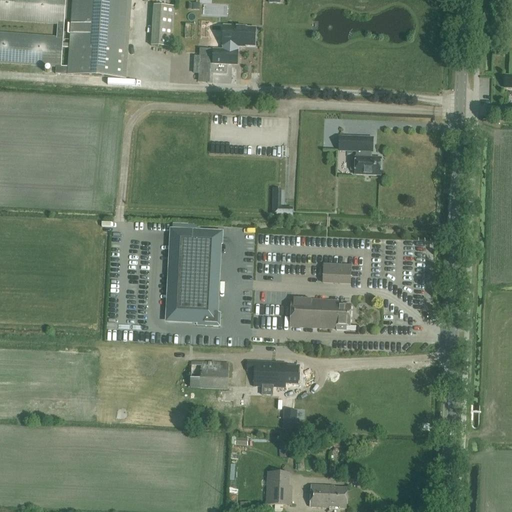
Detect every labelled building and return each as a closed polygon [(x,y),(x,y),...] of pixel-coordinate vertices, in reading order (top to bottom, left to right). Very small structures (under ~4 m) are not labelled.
[(65,0),(0,0),(0,21),(58,25),(57,38),(0,33),(0,64),(56,68),(55,75),(68,75),(68,67),(61,67),(65,0)] [(126,79),(127,59),(131,0),(73,0),(68,75),(126,79)] [(229,21),(229,6),(205,5),(205,15),(217,16),(217,21),(229,21)] [(154,7),(152,47),(172,48),(174,8),(154,7)] [(213,50),(212,64),(237,65),(238,52),(237,52),(237,47),(245,47),(245,46),(255,47),(255,29),(246,29),(247,28),(223,27),(222,46),(223,46),(223,51),(213,50)] [(355,175),(357,175),(380,176),(381,159),(370,158),(370,152),(372,152),(373,139),(340,138),(339,151),(357,152),(357,158),(356,158),(355,162),(351,162),(350,171),(355,171),(355,175)] [(220,314),(217,314),(221,234),(196,232),(172,231),(171,231),(167,321),(197,323),(197,326),(219,327),(220,314)] [(267,245),(276,246),(276,238),(268,238),(267,245)] [(324,265),(323,283),(350,284),(351,267),(331,266),(324,265)] [(347,332),(347,327),(350,327),(351,306),(338,306),(338,301),(291,299),(290,328),(337,330),(337,332),(347,332)] [(199,389),(227,390),(229,363),(201,362),(199,389)] [(275,363),(255,362),(247,362),(246,372),(254,373),(254,387),(274,388),(275,363)] [(275,363),(274,388),(285,388),(285,384),(297,385),(297,367),(286,367),(286,364),(275,363)] [(297,411),(284,410),(283,430),(296,431),(297,411)] [(290,441),(280,440),(279,458),(290,459),(290,441)] [(285,511),(286,506),(291,506),(292,486),(289,485),(290,475),(266,474),(265,481),(265,505),(275,505),(274,511),(285,511)] [(347,489),(334,488),(334,487),(311,486),(310,508),(346,510),(347,489)]
